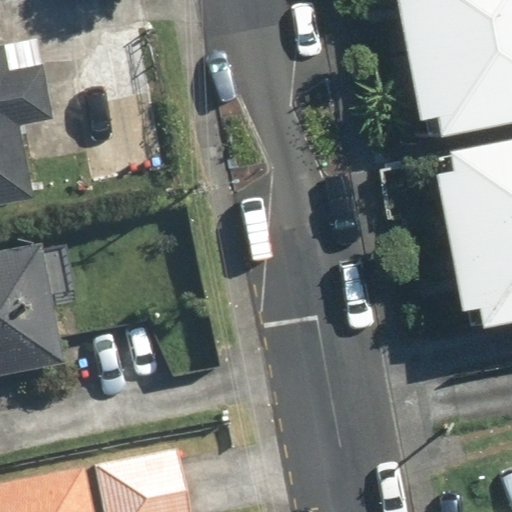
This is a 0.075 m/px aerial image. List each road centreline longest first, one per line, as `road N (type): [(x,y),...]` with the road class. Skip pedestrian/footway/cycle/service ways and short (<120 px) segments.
road 1 (residential): [(352,511),(259,0)]
road 2 (unknown): [(334,408),(511,377)]
